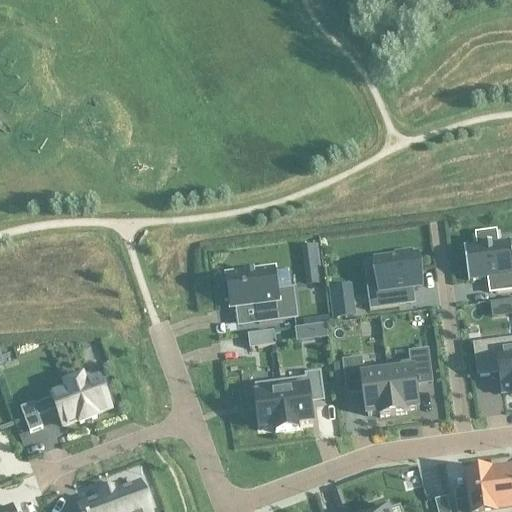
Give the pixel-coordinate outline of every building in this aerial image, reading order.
[(511,249),(511,243),(464,249),(468,282),(493,279),(495,295),(511,292),(511,249)] [(410,295),(410,290),(421,288),(417,255),(411,256),(410,252),(396,254),(396,258),(393,259),(375,261),(379,294),(380,298),(368,300),(370,312),(399,308),(398,297),(410,295)] [(277,293),(274,270),(227,276),(228,284),(223,285),(225,303),(230,302),(231,310),(255,307),(257,325),(296,320),(293,291),(277,293)] [(305,273),(307,286),(321,285),(320,272),(305,273)] [(337,318),(353,316),(351,302),(335,304),(337,318)] [(313,342),(329,340),(327,326),(311,328),(313,342)] [(250,350),(275,347),(273,333),(248,337),(250,350)] [(499,373),(502,395),(511,393),(511,340),(473,346),(477,378),(492,376),(492,374),(499,373)] [(416,387),(431,384),(427,353),(410,355),(411,365),(387,368),(393,417),(406,415),(406,412),(419,410),(416,387)] [(379,416),(380,419),(393,417),(387,368),(362,371),(361,361),(344,364),(348,395),(364,393),(367,417),(379,416)] [(280,383),(287,433),(299,431),(298,426),(312,424),(309,399),(324,397),(321,373),(304,375),(305,379),(280,383)] [(57,412),(63,428),(79,422),(80,425),(97,419),(95,416),(111,410),(100,380),(84,386),(82,380),(65,386),(67,392),(52,398),(52,399),(34,406),(33,405),(20,410),(30,435),(43,430),(39,419),(57,412)] [(260,431),(275,430),(275,434),(287,433),(280,383),(254,386),(260,431)] [(495,471),(496,474),(491,475),(495,511),(511,511),(511,471),(508,472),(508,470),(495,471)] [(469,502),(455,504),(456,511),(495,511),(491,475),(466,478),(469,502)] [(149,511),(139,485),(80,507),(82,511),(149,511)] [(449,511),(446,499),(435,502),(437,511),(449,511)]
